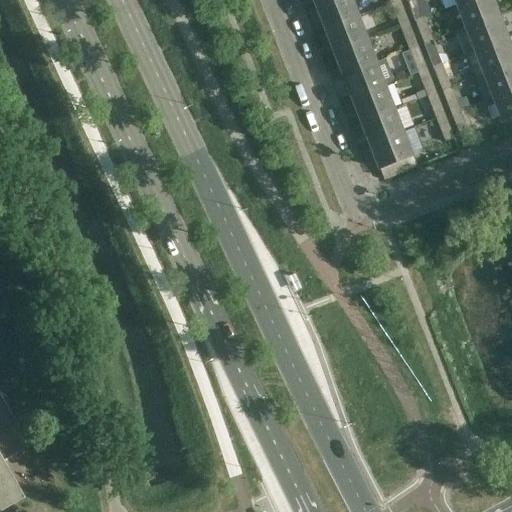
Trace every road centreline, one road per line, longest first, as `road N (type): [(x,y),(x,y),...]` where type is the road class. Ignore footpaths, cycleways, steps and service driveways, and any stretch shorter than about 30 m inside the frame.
road 1 (secondary): [(364,511),(121,0)]
road 2 (secondary): [(64,0),(304,511)]
road 3 (residential): [(273,0),(356,205),(379,209),(511,158)]
